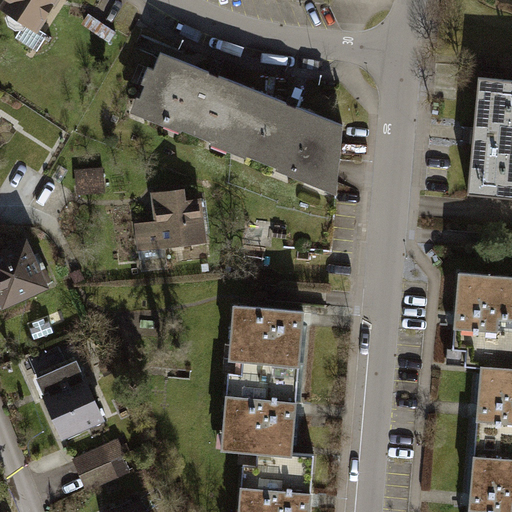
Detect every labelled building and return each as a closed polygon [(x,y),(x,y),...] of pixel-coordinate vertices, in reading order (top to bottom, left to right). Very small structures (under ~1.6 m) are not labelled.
[(55,0),(5,0),(2,6),(11,12),(6,20),(22,31),(27,22),(37,28),(55,0)] [(145,84),(138,103),(155,110),(152,117),(229,148),(253,89),(214,73),(161,52),(154,69),(148,67),(142,83),(145,84)] [(511,79),(480,77),(474,135),(469,193),(511,196),(511,79)] [(291,104),(253,89),(229,148),(306,179),(309,172),(327,179),(334,160),(341,160),(343,125),(291,104)] [(161,204),(155,205),(157,221),(137,224),(140,249),(205,241),(200,199),(185,201),(183,189),(159,192),(161,204)] [(25,242),(0,253),(0,293),(4,303),(45,286),(25,242)] [(482,367),(481,380),(511,382),(511,276),(460,272),(456,317),(452,364),(482,367)] [(230,357),(300,363),(304,320),(304,310),(234,305),(230,357)] [(300,363),(230,357),(222,448),(244,449),(292,453),(293,452),(296,409),(300,363)] [(77,360),(38,378),(63,435),(102,418),(77,360)] [(511,382),(481,380),(478,411),(474,455),(511,458),(511,382)] [(75,459),(82,474),(111,462),(104,447),(75,459)] [(293,452),(292,453),(244,449),(239,511),(309,511),(311,500),(314,453),(293,452)] [(511,511),(511,458),(474,455),(471,498),(469,511),(511,511)] [(82,474),(88,490),(117,477),(111,462),(82,474)] [(144,511),(140,502),(119,511),(144,511)]
